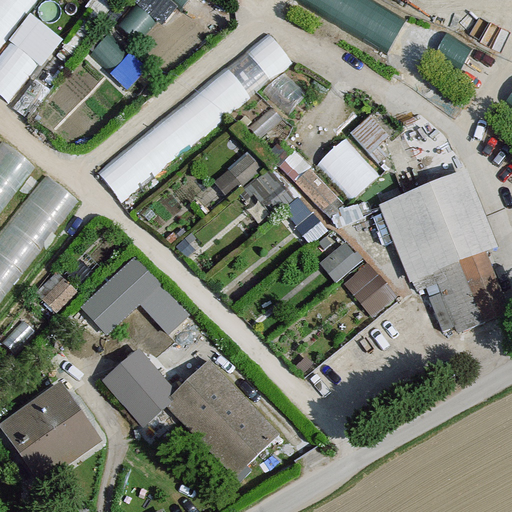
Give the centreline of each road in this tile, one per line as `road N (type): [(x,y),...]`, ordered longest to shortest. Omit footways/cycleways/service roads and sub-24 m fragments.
road 1 (track): [(361,459),(75,170),(267,18)]
road 2 (track): [(267,18),(435,119),(471,151),(511,256)]
road 3 (unclassified): [(511,374),(273,511)]
